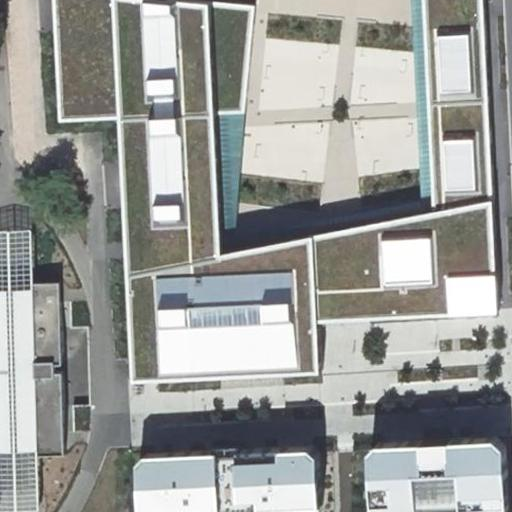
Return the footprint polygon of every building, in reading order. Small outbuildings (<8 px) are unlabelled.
[(130,281),(222,263),(213,125),(251,119),(263,15),(103,0),(48,0),(56,154),(125,152),(129,252),(130,281)] [(424,0),(430,106),(491,103),(485,0),(424,0)] [(333,318),(501,310),(491,103),(430,106),(436,219),(222,263),(130,281),(132,303),(136,377),(323,370),(321,319),(333,318)] [(62,359),(60,280),(32,281),(30,228),(0,228),(0,508),(39,508),(38,454),(65,453),(63,375),(56,375),(55,359),(62,359)] [(509,511),(507,444),(497,435),(400,440),(379,441),(371,450),(374,502),(371,511),(509,511)] [(168,451),(147,452),(140,460),(142,511),(188,511),(189,511),(276,507),(275,511),(321,511),(323,505),(321,452),(313,444),(296,445),(279,446),(270,446),(263,447),(168,451)]
